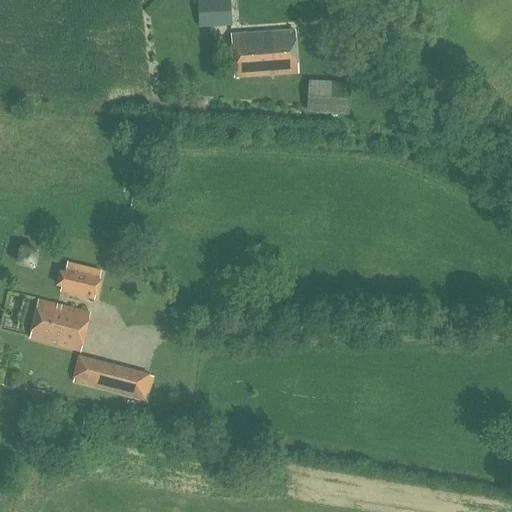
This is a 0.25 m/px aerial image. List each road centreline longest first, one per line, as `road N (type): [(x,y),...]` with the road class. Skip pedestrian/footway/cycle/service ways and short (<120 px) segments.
road 1 (unclassified): [(138,329),(511,324)]
road 2 (unclassified): [(511,159),(341,0)]
